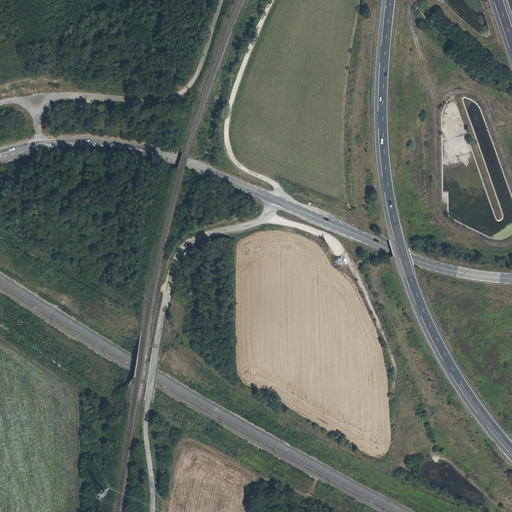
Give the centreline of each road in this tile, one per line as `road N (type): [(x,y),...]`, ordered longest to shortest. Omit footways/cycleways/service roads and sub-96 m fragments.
road 1 (motorway): [(390,0),(381,119),(397,235),(444,354),(511,449)]
road 2 (unclassified): [(153,511),(145,416),(176,260),(188,243),(261,220),(274,200)]
road 3 (secondary): [(511,278),(429,264),(274,200)]
road 4 (unclassified): [(220,0),(195,73),(176,93),(156,100),(35,97)]
road 5 (track): [(163,511),(178,441),(187,440),(332,511)]
road 6 (secondary): [(274,200),(119,145),(43,147)]
road 7 (track): [(273,0),(236,81),(226,129),(236,163),(280,189),(274,200)]
road 8 (track): [(266,213),(318,231),(343,250),(395,367)]
road 9 (track): [(80,511),(77,388)]
